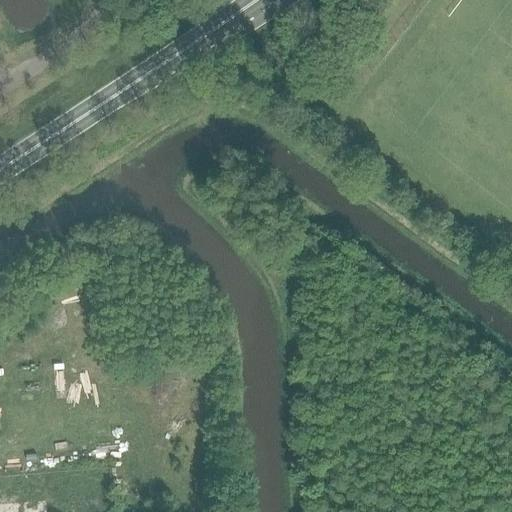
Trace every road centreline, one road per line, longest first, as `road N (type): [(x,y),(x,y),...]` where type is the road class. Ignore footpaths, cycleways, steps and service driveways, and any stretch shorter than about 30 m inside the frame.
road 1 (trunk): [(0,170),(260,0)]
road 2 (unclassified): [(0,90),(125,0)]
